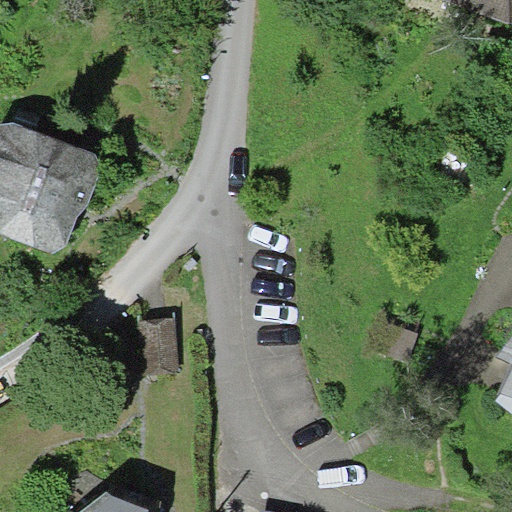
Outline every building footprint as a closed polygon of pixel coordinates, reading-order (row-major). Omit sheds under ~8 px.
[(439,0),(508,25),(511,14),(511,0),(371,0),(379,3),(380,0),(439,0)] [(89,175),(85,163),(76,160),(7,133),(0,134),(0,236),(45,253),(55,247),(62,230),(67,218),(75,208),(81,205),(80,199),(89,175)] [(174,377),(166,324),(136,327),(144,382),(174,377)] [(511,343),(502,357),(511,363),(511,366),(496,402),(511,410),(511,343)] [(152,511),(154,507),(109,490),(98,510),(95,511),(152,511)]
